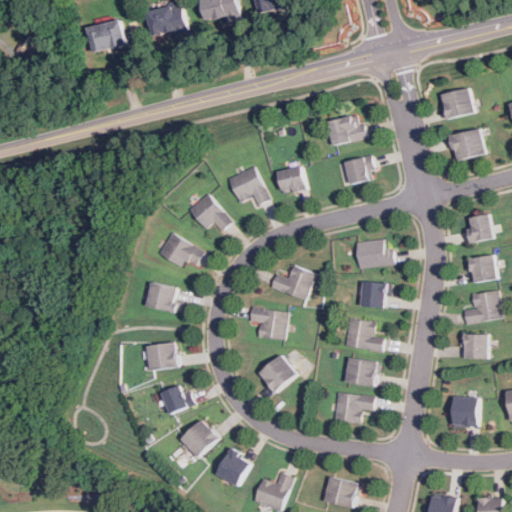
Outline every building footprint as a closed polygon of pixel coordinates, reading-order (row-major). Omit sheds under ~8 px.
[(242,16),(238,0),(203,0),(208,24),(242,16)] [(292,6),(290,0),(259,0),(263,13),(292,6)] [(150,10),(156,38),(190,30),(184,2),(150,10)] [(123,20),(90,27),(95,52),(128,46),(123,20)] [(443,94),(448,118),(477,112),(471,88),(443,94)] [(368,138),(364,114),(331,119),(335,143),(368,138)] [(452,135),(458,159),(488,153),(483,128),(452,135)] [(341,163),(346,185),(378,177),(372,155),(341,163)] [(232,177),(243,202),(256,196),(261,205),(273,199),(258,166),(232,177)] [(281,170),(285,193),(309,189),(305,166),(281,170)] [(217,222),(223,230),(234,223),(214,193),(193,207),(207,229),(217,222)] [(473,242),(496,237),(491,213),(468,218),(473,242)] [(199,264),(207,252),(176,232),(162,252),(184,266),(189,258),(199,264)] [(396,266),(396,247),(387,247),(387,240),(361,240),(361,266),(396,266)] [(476,283),(500,278),(495,254),(471,258),(476,283)] [(318,272),(295,265),(292,277),(279,273),(274,288),(310,299),(318,272)] [(186,301),(179,299),(181,287),(155,282),(150,306),(183,313),(186,301)] [(388,306),(388,298),(394,298),(394,282),(365,282),(365,306),(388,306)] [(504,318),(501,290),(475,293),(477,308),(467,309),(468,322),(504,318)] [(291,310),(255,307),(254,321),(263,321),(262,336),(288,339),(291,310)] [(349,346),(385,351),(387,337),(377,336),(379,321),(353,318),(349,346)] [(491,334),(464,334),(464,358),(491,358),(491,334)] [(154,369),(182,366),(180,342),(152,345),(154,369)] [(300,374),(285,355),(262,373),(277,392),(300,374)] [(349,382),(379,386),(383,361),(353,357),(349,382)] [(186,392),(184,385),(166,391),(173,413),(199,405),(194,390),(186,392)] [(378,395),(341,392),(338,420),(364,422),(365,409),(376,410),(378,395)] [(481,426),(481,397),(456,397),(456,426),(481,426)] [(185,439),(203,457),(223,437),(205,419),(185,439)] [(242,484),(255,461),(235,450),(222,473),(242,484)] [(296,475),(284,471),(281,482),(265,478),(259,502),(287,510),(296,475)] [(363,483),(334,476),(329,501),(358,508),(363,483)] [(459,511),(459,496),(434,496),(434,511),(459,511)] [(506,511),(506,497),(481,497),(481,511),(506,511)]
